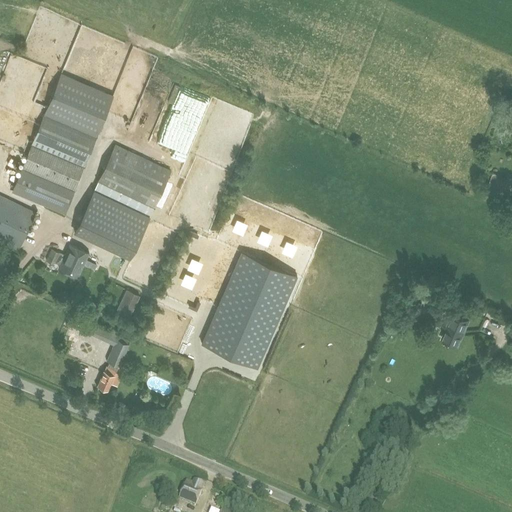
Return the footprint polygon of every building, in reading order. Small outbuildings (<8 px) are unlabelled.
[(10,64),(16,64),(16,59),(23,59),(23,52),(11,51),(10,64)] [(144,108),(163,116),(177,79),(168,75),(170,69),(155,63),(130,128),(146,134),(148,130),(143,128),(145,123),(139,120),(144,108)] [(52,91),(45,109),(99,130),(107,110),(115,88),(61,67),(52,91)] [(191,148),(205,111),(195,107),(183,139),(181,138),(195,101),(186,98),(170,141),(191,148)] [(0,131),(13,133),(14,118),(0,116),(0,131)] [(95,185),(151,212),(171,170),(115,143),(95,185)] [(25,156),(11,190),(64,213),(79,178),(25,156)] [(497,173),(490,191),(503,196),(509,177),(497,173)] [(95,185),(84,208),(140,235),(151,212),(95,185)] [(0,240),(18,249),(36,211),(0,193),(0,240)] [(140,235),(84,208),(73,232),(129,258),(140,235)] [(65,253),(51,247),(46,259),(55,264),(55,262),(60,264),(59,267),(77,276),(89,252),(69,242),(65,253)] [(201,342),(255,367),(296,276),(242,251),(201,342)] [(126,289),(115,311),(117,312),(116,316),(127,321),(140,295),(126,289)] [(432,316),(435,308),(421,302),(418,311),(432,316)] [(71,311),(66,323),(93,335),(99,323),(71,311)] [(468,320),(453,313),(441,339),(457,346),(468,320)] [(113,344),(106,360),(109,361),(120,365),(129,343),(127,342),(116,337),(113,344)] [(177,375),(160,367),(157,374),(174,382),(177,375)] [(103,370),(97,384),(107,389),(110,382),(112,382),(115,375),(103,370)] [(187,480),(180,498),(196,504),(204,484),(195,480),(194,483),(187,480)]
